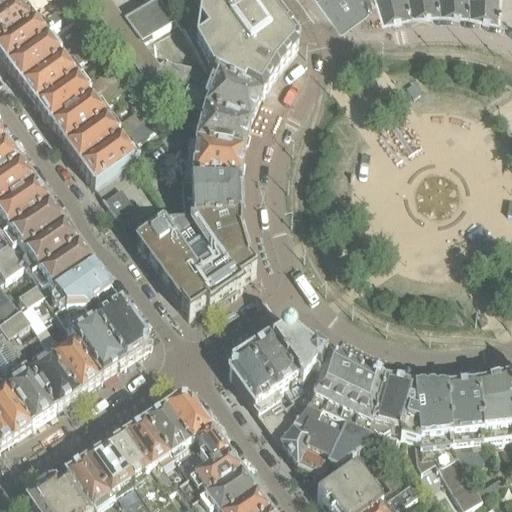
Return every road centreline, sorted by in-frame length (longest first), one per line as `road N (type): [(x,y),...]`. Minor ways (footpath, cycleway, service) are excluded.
road 1 (residential): [(184,367),(0,108)]
road 2 (residential): [(339,62),(304,102),(277,166),(278,239),(299,290)]
road 3 (residential): [(299,290),(346,337),(407,361),(473,360),(511,346)]
road 4 (residential): [(0,495),(184,367)]
road 5 (residential): [(511,49),(432,33),(366,47),(339,62)]
road 6 (residential): [(289,511),(184,367)]
road 7 (residential): [(184,367),(299,290)]
